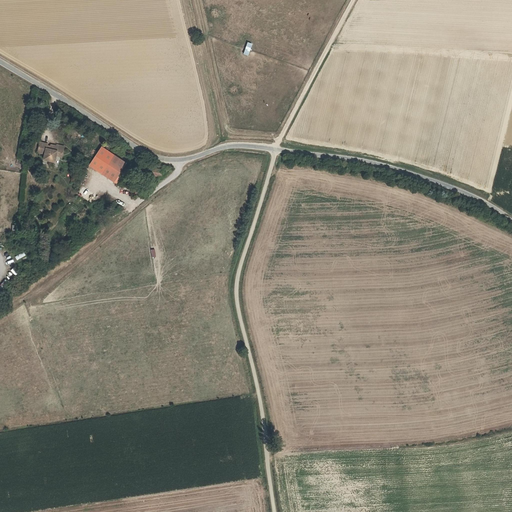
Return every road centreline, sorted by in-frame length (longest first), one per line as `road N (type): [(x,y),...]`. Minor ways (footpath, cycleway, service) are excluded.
road 1 (residential): [(274,511),(236,286),(275,150)]
road 2 (tertiary): [(275,150),(154,157),(0,62)]
road 3 (tertiary): [(511,219),(398,169),(275,150)]
road 4 (track): [(275,150),(353,0)]
